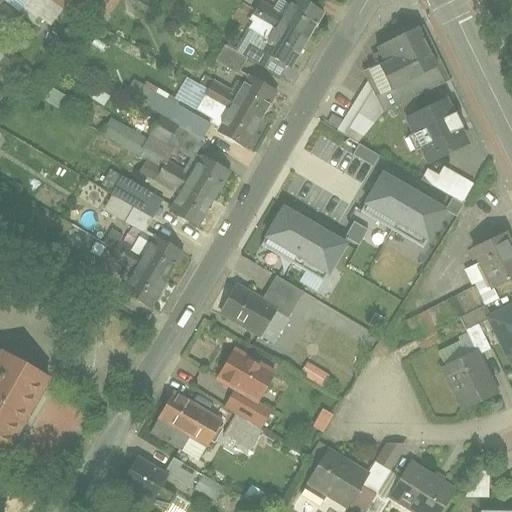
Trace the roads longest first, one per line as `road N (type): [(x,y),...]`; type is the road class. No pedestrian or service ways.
road 1 (tertiary): [(65,511),(369,0)]
road 2 (tertiary): [(447,0),(511,132)]
